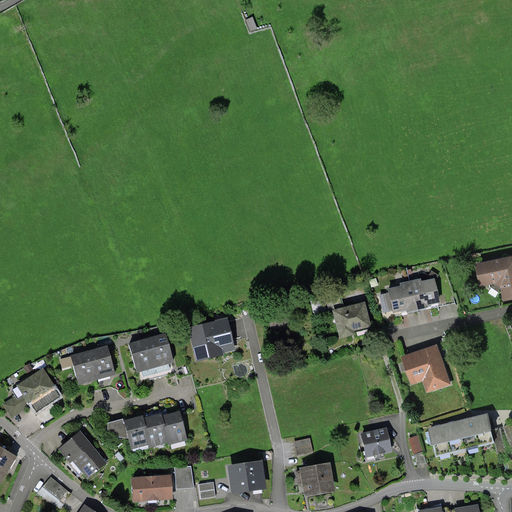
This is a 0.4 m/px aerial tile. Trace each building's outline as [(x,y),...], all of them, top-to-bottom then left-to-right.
[(511,258),(480,265),(484,284),(490,282),(491,287),(500,293),(505,292),(506,297),(511,295),(511,258)] [(419,281),(409,283),(415,310),(424,308),(424,305),(428,305),(437,303),(432,281),(419,284),(419,281)] [(392,311),(392,312),(404,310),(405,310),(406,312),(415,310),(409,283),(400,285),(400,288),(388,291),(388,294),(392,311)] [(339,294),(326,298),(330,314),(333,313),(340,337),(351,334),(350,330),(367,326),(362,305),(353,307),(353,306),(342,308),(339,294)] [(392,311),(388,294),(379,296),(383,313),(392,311)] [(330,314),(326,298),(311,301),(315,318),(330,314)] [(293,301),(266,307),(272,333),(295,328),(292,316),(296,316),(293,301)] [(224,323),(192,331),(198,357),(218,353),(216,346),(228,343),(224,323)] [(165,335),(147,340),(157,377),(165,375),(164,372),(170,370),(168,364),(172,363),(165,335)] [(147,340),(128,345),(136,373),(141,372),(142,378),(148,376),(149,379),(157,377),(147,340)] [(437,347),(405,358),(413,382),(425,378),(428,390),(449,383),(437,347)] [(106,348),(88,353),(96,380),(114,375),(106,348)] [(88,353),(70,357),(71,359),(73,365),(78,385),(96,380),(88,353)] [(73,365),(71,359),(61,361),(63,367),(73,365)] [(249,365),(238,367),(240,377),(251,374),(249,365)] [(42,371),(12,391),(16,397),(4,405),(12,417),(39,399),(53,389),(54,389),(42,371)] [(59,397),(53,389),(39,399),(44,407),(59,397)] [(179,413),(161,417),(167,443),(168,445),(186,441),(179,413)] [(160,415),(142,420),(148,445),(149,448),(167,443),(161,417),(160,415)] [(489,415),(473,419),(480,446),(494,443),(491,430),(492,430),(489,415)] [(141,418),(123,422),(128,441),(131,450),(148,445),(142,420),(141,418)] [(128,441),(123,422),(123,419),(107,423),(106,436),(128,441)] [(473,419),(459,422),(466,449),(480,446),(473,419)] [(459,422),(445,425),(452,453),(466,449),(459,422)] [(445,425),(430,429),(434,444),(435,444),(437,456),(452,453),(445,425)] [(501,428),(492,430),(491,430),(494,443),(498,456),(507,454),(501,428)] [(384,430),(361,436),(366,456),(373,455),(374,460),(383,458),(382,453),(389,451),(384,430)] [(79,434),(60,450),(68,459),(71,457),(88,477),(104,463),(79,434)] [(418,436),(409,439),(418,468),(427,465),(418,436)] [(309,438),(295,441),(298,456),(312,453),(309,438)] [(0,478),(12,458),(0,450),(0,478)] [(262,493),(259,462),(236,465),(236,468),(231,468),(232,482),(233,492),(252,489),(252,494),(262,493)] [(330,489),(325,464),(314,466),(315,469),(296,473),(298,484),(304,482),(306,493),(330,489)] [(176,489),(193,488),(191,466),(174,468),(176,489)] [(159,499),(171,498),(169,476),(132,479),(133,501),(145,500),(145,496),(159,495),(159,499)] [(50,477),(38,493),(59,508),(71,494),(50,477)] [(215,497),(213,482),(198,484),(200,499),(215,497)]
